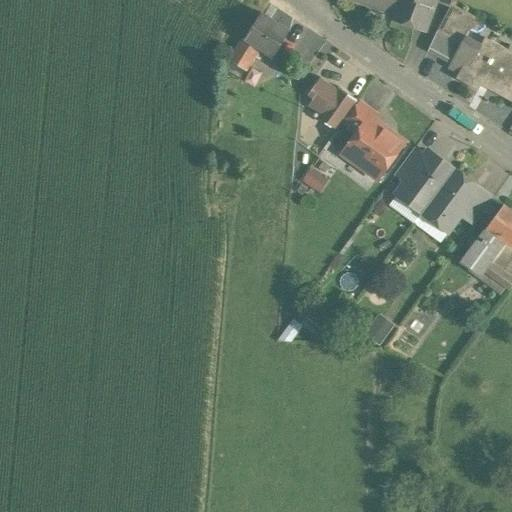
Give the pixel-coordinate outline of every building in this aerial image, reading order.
[(353,0),(395,15),(396,16),(401,0),(353,0)] [(401,0),(396,16),(395,15),(394,19),(423,30),(434,2),(434,0),(401,0)] [(475,18),(451,5),(449,8),(436,32),(460,44),(461,43),(475,18)] [(289,32),(261,14),(244,40),(257,49),(264,53),(272,58),(289,32)] [(460,44),(436,32),(427,52),(450,64),(460,44)] [(257,49),(244,40),(231,62),(244,70),(253,56),(254,55),(257,49)] [(482,54),(477,51),(470,63),(465,61),(458,74),(455,79),(477,91),(480,86),(511,103),(511,101),(511,52),(489,41),(482,54)] [(450,64),(447,68),(458,74),(465,61),(470,63),(477,51),(461,43),(460,44),(450,64)] [(264,53),(257,49),(254,55),(253,56),(259,59),(264,53)] [(337,90),(320,78),(307,96),(313,100),(308,107),(319,115),(317,117),(336,130),(357,101),(338,88),(337,90)] [(360,104),(345,125),(358,134),(369,119),(372,121),(377,116),(360,104)] [(372,121),(369,119),(358,134),(343,154),(377,178),(402,143),(372,121)] [(414,148),(394,175),(405,183),(425,157),(414,148)] [(405,183),(400,191),(424,209),(420,213),(421,214),(453,170),(441,161),(438,166),(425,157),(405,183)] [(453,170),(421,214),(423,215),(427,210),(451,228),(460,216),(476,194),(463,185),(466,180),(453,170)] [(489,203),(476,194),(460,216),(473,225),(489,203)] [(511,213),(503,206),(486,229),(504,242),(511,247),(511,213)] [(504,242),(486,229),(464,259),(482,273),(483,271),(489,262),(504,242)] [(511,247),(504,242),(489,262),(505,273),(511,261),(511,247)] [(511,278),(505,273),(489,262),(483,271),(509,289),(511,285),(511,278)] [(366,333),(381,342),(393,323),(378,314),(366,333)]
